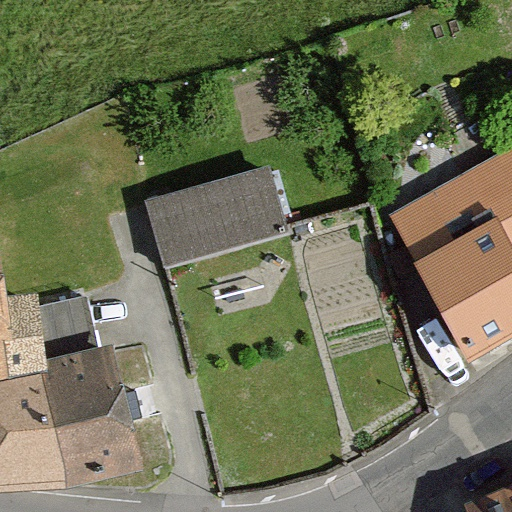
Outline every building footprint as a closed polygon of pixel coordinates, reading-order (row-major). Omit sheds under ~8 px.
[(511,155),(396,217),(433,286),(470,356),(511,333),(511,155)] [(291,235),(270,167),(144,207),(165,275),(291,235)] [(33,291),(0,293),(0,370),(2,398),(0,398),(0,488),(65,481),(36,307),(33,291)] [(85,297),(36,307),(65,481),(141,467),(112,355),(110,345),(97,349),(85,297)] [(511,511),(511,477),(442,503),(444,511),(511,511)]
